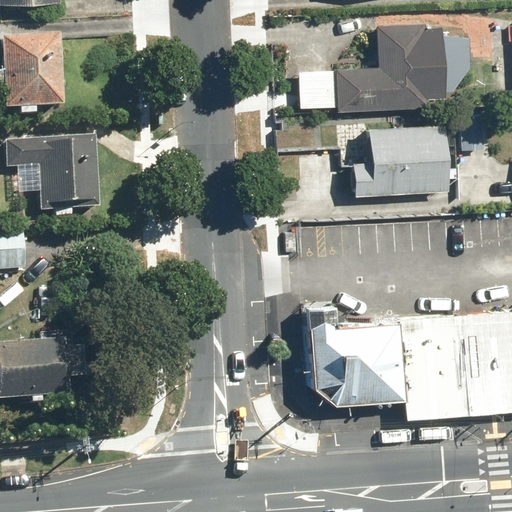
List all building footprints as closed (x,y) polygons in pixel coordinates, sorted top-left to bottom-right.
[(332,109),(424,105),(420,21),(371,23),(373,65),(330,67),(332,109)] [(0,67),(2,109),(59,106),(55,34),(0,36),(0,67)] [(295,107),(329,105),(328,69),(294,70),(295,107)] [(457,149),(479,147),(477,113),(455,114),(457,149)] [(349,194),(442,189),(438,122),(362,127),(364,160),(347,161),(349,194)] [(38,212),(95,209),(92,136),(3,139),(5,168),(36,166),(38,212)] [(116,167),(99,166),(98,205),(115,205),(116,167)] [(0,268),(24,267),(21,230),(0,231),(0,268)] [(511,310),(303,326),(307,384),(330,402),(511,389),(511,310)] [(0,399),(70,395),(65,338),(0,342),(0,399)]
